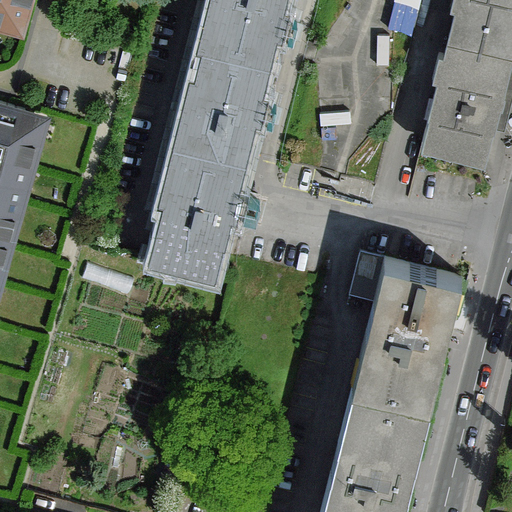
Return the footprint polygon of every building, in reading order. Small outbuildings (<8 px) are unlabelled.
[(31,0),(0,0),(0,25),(22,32),(31,0)] [(208,0),(198,45),(205,46),(270,63),(285,0),(208,0)] [(397,0),(394,24),(420,27),(423,0),(397,0)] [(511,0),(457,0),(450,33),(511,48),(511,0)] [(486,159),(511,51),(511,48),(450,33),(423,143),(486,159)] [(247,150),(270,63),(205,46),(198,73),(191,72),(173,141),(245,158),(247,150)] [(326,96),(348,94),(345,60),(323,63),(326,96)] [(41,111),(0,98),(0,193),(21,199),(45,112),(41,111)] [(222,251),(245,158),(173,141),(159,197),(166,198),(151,257),(217,273),(222,251)] [(0,273),(21,199),(0,193),(0,273)] [(375,299),(386,255),(361,249),(350,293),(375,299)] [(375,299),(353,383),(431,402),(463,275),(386,255),(375,299)] [(353,383),(320,511),(403,511),(431,402),(353,383)]
